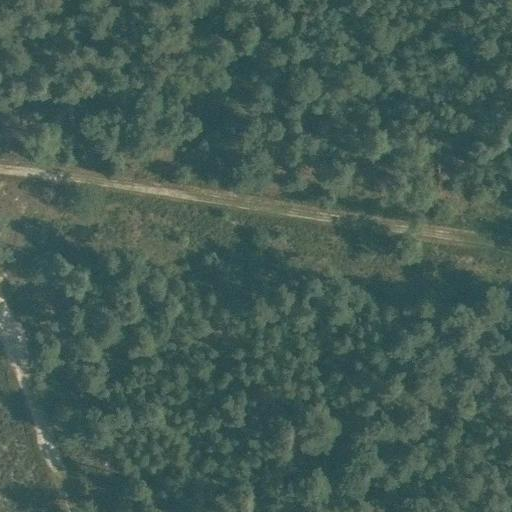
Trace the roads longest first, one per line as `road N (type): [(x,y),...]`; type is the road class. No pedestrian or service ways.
road 1 (track): [(511,243),(0,162)]
road 2 (unknown): [(74,511),(0,320)]
